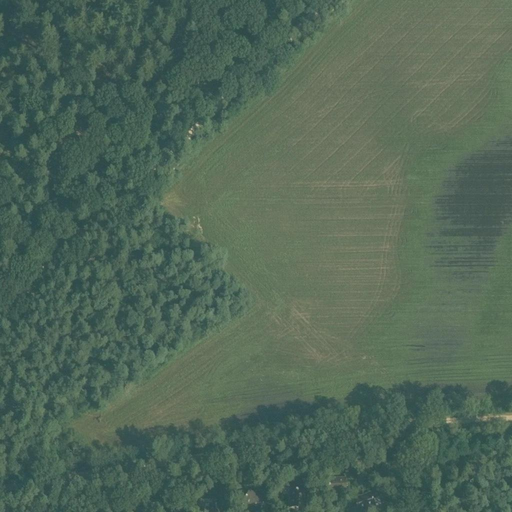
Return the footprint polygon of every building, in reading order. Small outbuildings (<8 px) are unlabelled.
[(346,491),(346,484),(347,484),(347,477),(329,478),(329,486),(330,486),(330,491),(346,491)] [(303,506),(304,490),(298,490),(298,489),(291,488),(290,506),(297,507),(297,506),(303,506)] [(264,497),(250,490),(247,496),(246,495),(243,502),(259,510),(262,504),(261,503),(264,497)] [(372,498),(371,492),(355,498),(358,504),(357,505),(359,511),(376,505),(373,498),(372,498)] [(222,511),(223,505),(217,505),(217,504),(210,503),(209,511),(222,511)]
